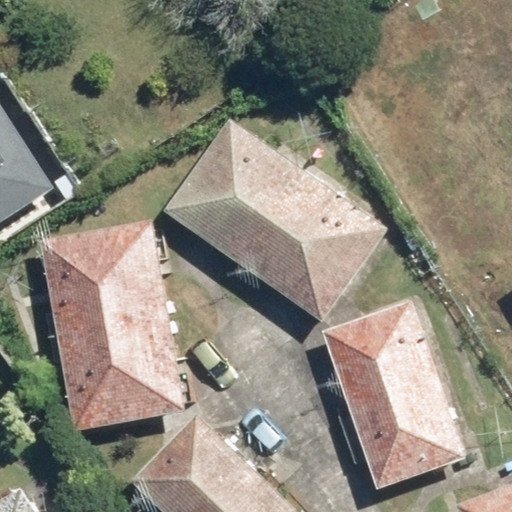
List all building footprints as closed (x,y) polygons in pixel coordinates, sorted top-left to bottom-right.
[(0,81),(0,231),(69,187),(0,81)] [(241,120),(175,212),(334,324),(399,232),(241,120)] [(163,223),(52,242),(85,432),(195,413),(163,223)] [(425,301),(333,332),(386,490),(477,459),(485,481),(511,472),(511,413),(467,428),(425,301)] [(307,511),(207,416),(142,483),(172,511),(307,511)] [(53,511),(37,487),(0,510),(0,511),(53,511)] [(511,511),(511,490),(466,507),(467,511),(511,511)]
